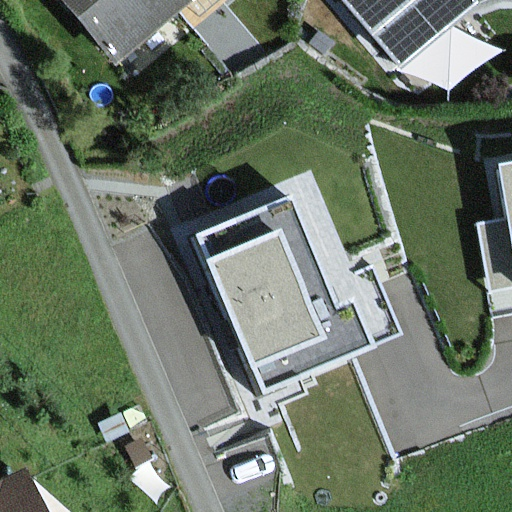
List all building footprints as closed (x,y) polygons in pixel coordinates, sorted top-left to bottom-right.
[(63,0),(110,55),(171,4),(167,0),(63,0)] [(339,0),(395,66),(465,8),(458,0),(339,0)] [(511,167),(494,171),(511,280),(511,167)] [(282,192),(188,234),(256,389),(283,378),(272,354),(341,324),(282,192)] [(436,511),(406,437),(293,483),(304,511),(436,511)] [(31,511),(18,483),(0,491),(0,511),(31,511)]
